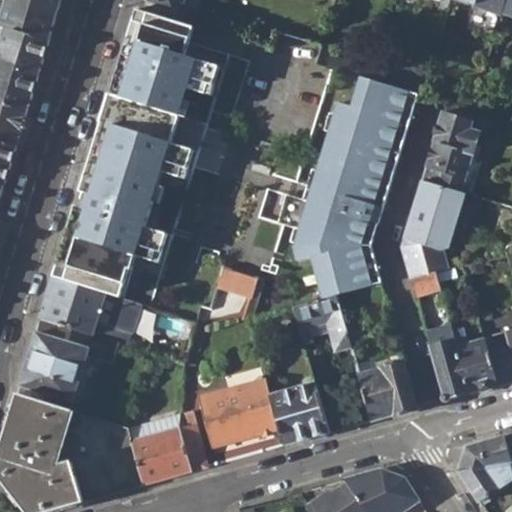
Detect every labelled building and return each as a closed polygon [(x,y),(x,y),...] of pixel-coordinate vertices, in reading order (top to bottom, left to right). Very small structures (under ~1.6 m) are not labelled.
[(61,0),(6,0),(0,21),(0,23),(7,25),(50,38),(61,0)] [(151,0),(193,12),(197,0),(151,0)] [(440,0),(438,7),(446,10),(449,0),(440,0)] [(462,0),(501,12),(504,0),(462,0)] [(511,0),(504,0),(501,12),(511,16),(511,0)] [(193,24),(138,7),(85,176),(93,178),(88,193),(84,207),(76,205),(54,276),(123,299),(136,254),(154,260),(157,250),(161,251),(167,232),(145,226),(158,183),(152,182),(156,168),(180,176),(183,166),(187,167),(193,149),(171,142),(184,99),(179,97),(182,86),(206,93),(209,83),(213,84),(219,66),(184,55),(193,24)] [(50,38),(7,25),(0,43),(0,44),(0,63),(22,70),(38,75),(50,38)] [(194,44),(192,54),(224,62),(226,52),(194,44)] [(0,101),(28,110),(38,75),(22,70),(0,63),(0,101)] [(316,272),(323,299),(338,295),(382,282),(372,247),(417,95),(361,77),(352,107),(338,103),(335,115),(330,132),(317,171),(308,202),(303,200),(286,195),(279,224),(294,229),(300,230),(295,243),(294,249),(302,277),(316,272)] [(28,110),(0,101),(0,140),(16,146),(28,110)] [(474,176),(472,175),(465,173),(471,156),(484,115),(446,103),(423,179),(453,188),(468,193),(474,176)] [(330,132),(335,115),(329,113),(324,130),(330,132)] [(0,140),(0,187),(3,189),(16,146),(0,140)] [(477,159),(471,156),(465,173),(472,175),(477,159)] [(317,171),(312,170),(303,200),(308,202),(317,171)] [(93,178),(85,176),(81,191),(88,193),(93,178)] [(403,246),(412,279),(431,273),(426,253),(432,255),(453,188),(423,179),(403,246)] [(300,230),(294,229),(290,242),(295,243),(300,230)] [(218,286),(247,295),(250,296),(257,298),(263,279),(225,267),(218,286)] [(412,279),(417,295),(441,289),(436,272),(431,273),(412,279)] [(42,316),(121,341),(139,347),(141,336),(128,331),(136,303),(123,299),(54,276),(42,316)] [(338,295),(343,312),(386,299),(382,282),(338,295)] [(328,322),(336,349),(352,345),(343,312),(338,295),(323,299),(294,307),(304,342),(313,339),(309,327),(322,319),(328,322)] [(251,320),(257,298),(250,296),(243,318),(251,320)] [(21,384),(86,404),(102,357),(114,361),(121,341),(42,316),(21,384)] [(426,330),(446,399),(470,392),(454,339),(451,328),(450,323),(426,330)] [(454,339),(470,392),(497,385),(484,338),(484,337),(467,342),(463,325),(451,328),(454,339)] [(484,338),(497,385),(511,380),(511,330),(484,337),(484,338)] [(360,373),(373,420),(416,407),(403,361),(360,373)] [(213,443),(264,429),(272,427),(280,424),(272,395),(267,378),(265,378),(262,372),(250,383),(207,395),(213,419),(207,420),(213,443)] [(316,383),(272,395),(280,424),(286,444),(330,432),(322,403),(316,383)] [(0,452),(0,477),(27,511),(45,511),(145,484),(134,440),(131,427),(18,393),(0,452)] [(322,403),(330,432),(349,426),(341,398),(322,403)] [(197,423),(194,409),(189,411),(192,424),(197,423)] [(180,427),(192,471),(209,466),(197,423),(192,424),(189,411),(182,413),(180,427)] [(182,413),(131,427),(134,440),(180,427),(182,413)] [(134,440),(145,484),(192,471),(180,427),(134,440)] [(459,471),(478,501),(511,479),(511,474),(503,436),(468,445),(459,471)] [(365,511),(403,511),(418,502),(403,478),(380,470),(344,480),(344,482),(365,511)] [(308,503),(313,511),(365,511),(344,482),(328,494),(326,492),(308,503)]
